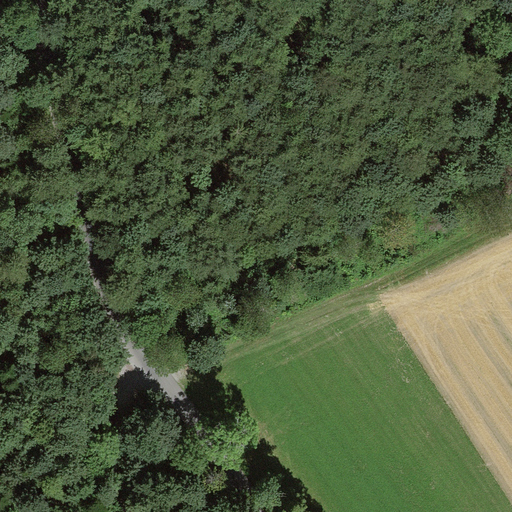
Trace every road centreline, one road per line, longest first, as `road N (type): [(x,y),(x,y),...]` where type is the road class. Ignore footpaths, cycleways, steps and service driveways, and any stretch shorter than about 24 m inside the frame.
road 1 (unclassified): [(255,511),(136,349),(112,301),(35,0)]
road 2 (track): [(511,218),(158,380)]
road 3 (track): [(118,511),(124,402),(136,349)]
